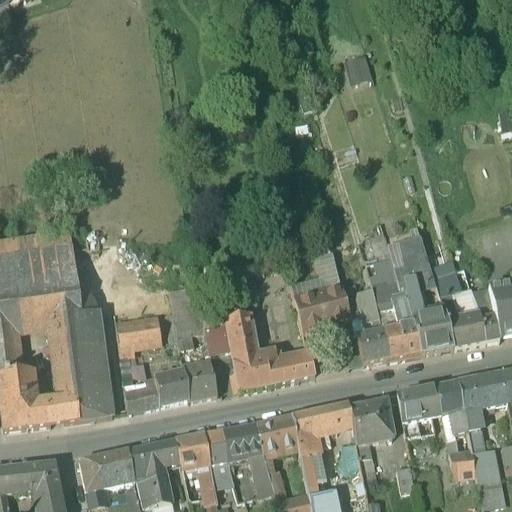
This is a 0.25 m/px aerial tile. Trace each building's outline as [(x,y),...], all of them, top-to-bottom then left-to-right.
[(0,0),(0,10),(33,0),(0,0)] [(368,61),(346,65),(350,88),(372,84),(368,61)] [(85,230),(67,232),(68,238),(70,238),(72,255),(72,256),(88,254),(86,238),(85,230)] [(97,237),(86,238),(88,254),(99,253),(97,237)] [(68,238),(0,248),(0,265),(72,255),(70,238),(68,238)] [(420,243),(400,248),(406,273),(394,275),(396,284),(397,284),(401,300),(404,299),(406,307),(419,304),(417,297),(436,292),(431,278),(420,243)] [(384,244),(372,247),(378,267),(390,264),(384,244)] [(72,255),(0,265),(0,332),(11,331),(50,325),(81,321),(81,320),(79,303),(72,256),(72,255)] [(331,258),(314,262),(320,282),(290,290),(294,303),(341,291),(332,257),(331,258)] [(378,267),(373,268),(378,288),(397,284),(396,284),(394,275),(390,264),(378,267)] [(448,278),(433,282),(436,292),(439,302),(453,297),(448,278)] [(404,299),(401,300),(397,284),(378,288),(371,289),(372,294),(375,305),(377,316),(393,313),(407,310),(406,307),(404,299)] [(511,289),(488,293),(493,313),(499,341),(511,339),(511,289)] [(341,291),(294,303),(303,338),(335,330),(335,329),(350,324),(341,291)] [(157,322),(161,348),(176,346),(175,340),(190,337),(204,335),(196,292),(168,297),(172,320),(157,322)] [(488,293),(471,296),(477,312),(490,313),(491,314),(492,313),(493,313),(488,293)] [(372,294),(360,297),(363,308),(375,305),(372,294)] [(453,297),(439,302),(444,318),(447,327),(460,324),(459,320),(453,297)] [(90,301),(79,303),(81,320),(97,318),(96,306),(90,301)] [(419,304),(406,307),(407,310),(411,324),(423,322),(419,304)] [(363,308),(347,312),(350,323),(377,317),(377,316),(375,305),(363,308)] [(407,310),(393,313),(397,327),(405,332),(413,330),(411,324),(407,310)] [(477,312),(476,312),(478,316),(479,321),(485,347),(499,344),(494,322),(492,313),(491,314),(490,313),(477,312)] [(478,316),(459,320),(460,324),(479,321),(478,316)] [(112,420),(97,318),(81,320),(81,321),(95,423),(112,420)] [(423,322),(411,324),(413,330),(420,359),(453,353),(447,327),(444,318),(423,322)] [(81,321),(50,325),(61,402),(65,427),(95,423),(81,321)] [(249,321),(225,326),(225,327),(230,354),(254,349),(249,321)] [(447,327),(453,353),(485,347),(479,321),(460,324),(447,327)] [(157,322),(115,327),(120,361),(134,359),(133,352),(161,348),(157,322)] [(379,323),(372,325),(375,337),(382,336),(381,331),(379,323)] [(225,327),(204,331),(209,358),(230,354),(225,327)] [(405,332),(399,333),(396,329),(381,331),(382,336),(384,344),(389,343),(389,344),(394,343),(398,363),(420,359),(413,330),(405,332)] [(11,331),(0,332),(0,380),(17,378),(11,331)] [(375,337),(355,342),(360,358),(363,369),(388,364),(384,344),(382,336),(375,337)] [(190,337),(175,340),(176,346),(178,354),(193,351),(190,337)] [(394,343),(389,344),(389,343),(384,344),(388,364),(388,365),(398,363),(394,343)] [(309,362),(282,368),(279,358),(257,363),(254,349),(230,354),(239,397),(270,391),(314,381),(312,371),(309,362)] [(333,377),(363,369),(360,358),(330,366),(333,377)] [(210,365),(181,371),(182,376),(188,406),(217,400),(210,365)] [(314,381),(333,377),(330,366),(312,371),(314,381)] [(17,378),(0,380),(0,417),(2,436),(65,428),(65,427),(61,402),(36,406),(32,376),(17,378)] [(182,376),(155,382),(157,394),(125,402),(127,417),(160,411),(159,410),(186,404),(187,406),(188,406),(182,376)] [(511,376),(501,378),(506,409),(507,413),(511,411),(511,376)] [(501,378),(456,387),(462,418),(506,409),(501,378)] [(456,387),(436,391),(441,419),(449,418),(453,440),(466,437),(462,418),(456,387)] [(426,393),(396,399),(402,428),(416,425),(441,419),(436,391),(426,393)] [(386,406),(348,414),(351,430),(355,450),(393,442),(386,406)] [(348,410),(291,422),(295,443),(312,439),(351,430),(348,414),(348,410)] [(449,418),(441,419),(446,446),(454,445),(453,440),(449,418)] [(291,422),(256,430),(262,460),(263,461),(297,453),(295,443),(291,422)] [(416,425),(402,428),(405,441),(419,439),(416,425)] [(256,430),(222,436),(227,466),(248,462),(262,460),(256,430)] [(479,435),(466,437),(470,455),(471,459),(483,457),(479,435)] [(222,436),(203,439),(209,470),(226,467),(226,466),(227,466),(222,436)] [(203,439),(175,445),(180,466),(181,474),(209,470),(203,439)] [(312,439),(295,443),(297,453),(299,464),(316,460),(312,439)] [(454,445),(446,446),(449,459),(458,457),(455,444),(454,445)] [(175,445),(128,455),(134,485),(136,484),(164,478),(163,470),(180,466),(175,445)] [(128,455),(79,466),(85,496),(98,494),(134,486),(134,485),(128,455)] [(458,457),(449,459),(453,482),(474,480),(473,475),(471,459),(470,455),(458,457)] [(483,457),(471,459),(473,475),(495,471),(496,471),(493,455),(483,457)] [(316,460),(299,464),(304,490),(321,486),(316,460)] [(371,481),(367,461),(358,463),(362,488),(377,486),(375,480),(371,481)] [(263,463),(249,467),(253,481),(267,477),(263,463)] [(226,467),(209,470),(213,490),(213,491),(232,487),(226,467)] [(62,511),(54,470),(0,476),(0,483),(3,500),(32,497),(35,511),(62,511)] [(209,470),(181,474),(182,476),(191,474),(192,478),(198,477),(198,476),(210,475),(209,470)] [(410,471),(396,474),(401,497),(414,495),(410,471)] [(495,471),(473,475),(474,480),(476,490),(497,486),(495,471)] [(210,475),(198,476),(198,477),(201,492),(213,490),(210,475)] [(267,477),(253,481),(258,500),(273,496),(267,477)] [(164,478),(136,484),(141,511),(150,511),(171,507),(165,478),(164,478)] [(497,486),(476,490),(480,511),(493,511),(502,511),(497,486)] [(213,490),(201,492),(204,510),(216,508),(213,491),(213,490)] [(98,494),(85,496),(88,511),(90,511),(97,511),(102,510),(102,509),(98,494)] [(135,495),(126,497),(128,508),(138,506),(135,495)] [(309,511),(338,511),(335,497),(308,503),(309,511)] [(302,504),(277,510),(277,511),(309,511),(307,503),(302,504)]
